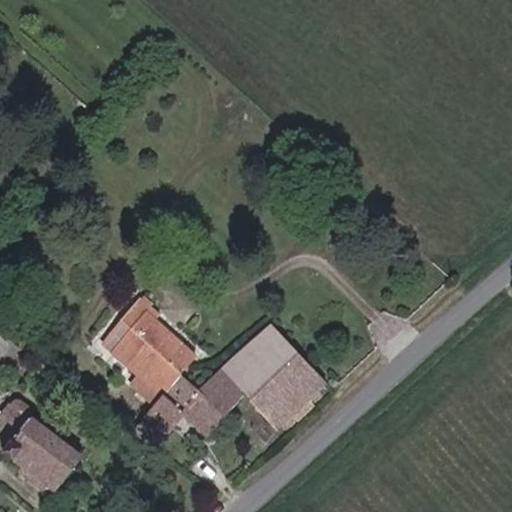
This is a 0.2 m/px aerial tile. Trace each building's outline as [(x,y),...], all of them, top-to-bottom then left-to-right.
[(159,404),(187,376),(203,359),(143,300),(104,340),(142,377),(136,382),(159,404)] [(250,397),(284,430),(335,379),(275,320),(224,371),(250,397)] [(203,392),(187,376),(159,404),(143,420),(162,439),(180,421),(204,444),(250,397),(224,371),(203,392)] [(92,462),(36,416),(12,445),(30,460),(39,449),(77,480),(92,462)] [(39,449),(30,460),(68,491),(77,480),(39,449)]
